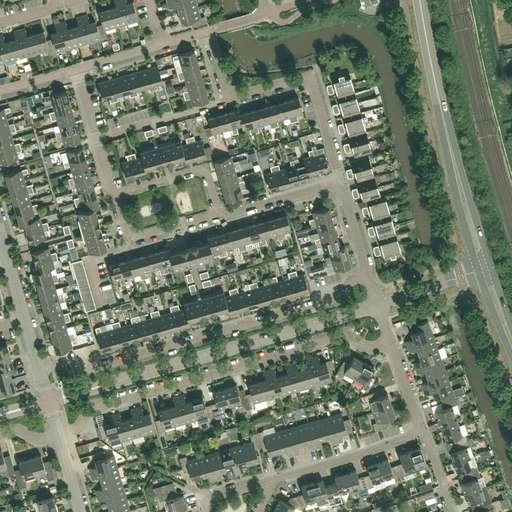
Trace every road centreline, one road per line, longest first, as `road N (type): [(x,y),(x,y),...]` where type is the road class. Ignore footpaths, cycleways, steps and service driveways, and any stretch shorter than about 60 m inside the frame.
road 1 (residential): [(57,433),(87,410),(339,337),(361,344),(388,338)]
road 2 (residential): [(39,371),(84,369),(314,303),(366,273)]
road 3 (tertiary): [(47,401),(377,304)]
road 4 (tertiary): [(484,267),(419,0)]
road 5 (residential): [(75,68),(208,30),(230,102)]
road 6 (residential): [(338,182),(311,81),(230,102)]
road 7 (residential): [(273,481),(410,438),(421,427)]
road 8 (residential): [(113,194),(205,166),(219,212)]
road 9 (residential): [(219,212),(129,238),(113,194)]
road 10 (residential): [(95,139),(230,102)]
road 11 (residential): [(219,212),(338,182)]
